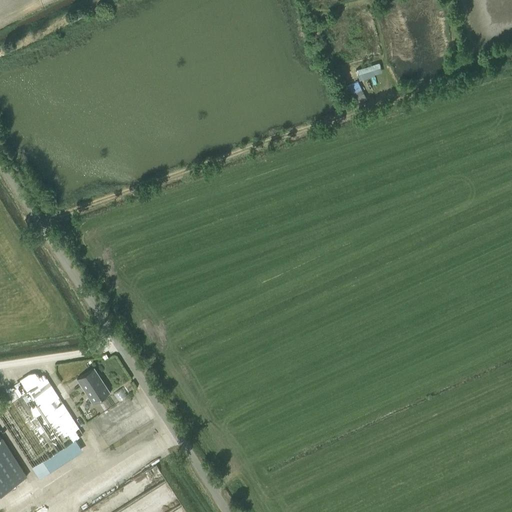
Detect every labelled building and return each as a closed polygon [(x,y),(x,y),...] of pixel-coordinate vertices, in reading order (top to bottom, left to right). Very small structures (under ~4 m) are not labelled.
[(379,63),(356,70),(359,80),(374,75),(374,74),(382,72),(380,67),(381,67),(379,63)] [(357,81),(346,87),(355,104),(366,99),(357,81)] [(93,404),(109,393),(93,368),(76,379),(93,404)] [(0,418),(39,479),(82,451),(75,439),(83,434),(41,371),(37,373),(28,375),(19,381),(26,391),(19,395),(24,402),(8,412),(4,405),(0,407),(0,418)] [(0,492),(26,476),(0,434),(0,492)]
